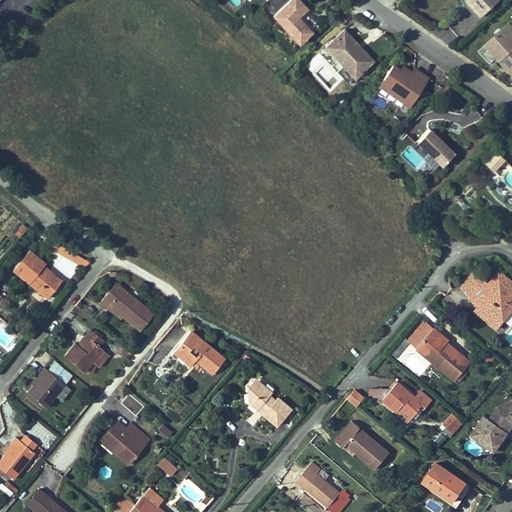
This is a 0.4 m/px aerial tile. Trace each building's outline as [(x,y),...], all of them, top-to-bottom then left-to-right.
[(309,29),(302,21),(299,18),(295,14),(304,6),(298,0),(284,0),(270,13),(296,41),(309,29)] [(466,0),(481,15),(497,0),(466,0)] [(511,22),(509,19),(484,42),(494,53),(497,49),(502,54),(498,58),(511,72),(511,22)] [(371,57),(359,45),(358,47),(354,43),(356,41),(341,27),(323,44),(341,63),(353,75),(371,57)] [(406,101),(426,73),(412,64),(410,68),(407,71),(398,65),(392,61),(378,81),(406,101)] [(407,71),(410,68),(401,62),(398,65),(407,71)] [(353,75),(341,63),(335,69),(347,81),(353,75)] [(455,149),(429,125),(418,138),(444,162),(455,149)] [(409,145),(401,153),(416,167),(422,161),(432,171),(439,164),(427,153),(423,158),(409,145)] [(497,163),(508,152),(501,145),(490,157),(497,163)] [(55,243),(51,250),(86,267),(90,260),(55,243)] [(29,248),(12,268),(37,289),(33,294),(40,299),(44,295),(47,297),(62,279),(44,264),(45,262),(29,248)] [(499,285),(511,271),(507,268),(496,280),(490,286),(488,285),(478,295),(487,303),(495,294),(499,297),(505,291),(499,285)] [(466,284),(478,295),(488,285),(490,286),(496,280),(480,269),(466,284)] [(494,317),(503,326),(511,316),(511,271),(499,285),(505,291),(499,297),(495,294),(487,303),(498,313),(494,317)] [(139,332),(153,315),(114,281),(96,302),(105,309),(106,308),(109,305),(121,316),(139,332)] [(483,307),(494,317),(498,313),(487,303),(483,307)] [(109,305),(106,308),(119,319),(121,316),(109,305)] [(91,325),(81,318),(76,324),(85,332),(91,325)] [(105,337),(91,325),(85,332),(89,335),(81,345),(77,342),(74,339),(64,352),(84,368),(90,361),(102,346),(100,344),(105,337)] [(422,344),(445,364),(461,378),(476,361),(460,347),(449,337),(450,335),(439,325),(422,344)] [(228,356),(193,331),(178,352),(194,365),(196,363),(199,359),(202,361),(216,372),(228,356)] [(89,335),(85,332),(77,342),(81,345),(89,335)] [(110,351),(102,346),(90,361),(98,367),(110,351)] [(65,382),(72,375),(55,359),(48,366),(65,382)] [(41,406),(61,382),(39,364),(34,371),(37,373),(22,391),(41,406)] [(248,391),(249,397),(262,384),(259,380),(248,391)] [(422,397),(404,380),(389,396),(402,408),(405,404),(417,415),(429,403),(434,407),(439,402),(427,391),(422,397)] [(249,397),(250,403),(278,429),(292,413),(279,401),(277,404),(272,399),(275,396),(262,384),(249,397)] [(346,397),(357,405),(365,395),(354,387),(346,397)] [(129,392),(121,402),(136,416),(144,406),(129,392)] [(488,411),(480,422),(486,427),(485,429),(498,439),(504,438),(511,427),(511,397),(501,403),(493,414),(488,411)] [(405,404),(402,408),(414,419),(417,415),(405,404)] [(16,428),(29,417),(22,408),(8,419),(16,428)] [(456,408),(447,418),(454,424),(463,415),(456,408)] [(132,462),(148,443),(134,431),(132,433),(128,430),(130,428),(120,419),(107,434),(120,446),(117,450),(132,462)] [(395,453),(358,420),(340,442),(348,448),(352,443),(364,452),(382,468),(395,453)] [(480,422),(475,430),(498,447),(504,438),(498,439),(485,429),(486,427),(480,422)] [(158,431),(169,436),(173,429),(161,424),(158,431)] [(134,431),(148,443),(152,438),(137,425),(133,430),(134,431)] [(28,426),(23,432),(34,441),(39,435),(28,426)] [(0,465),(12,475),(37,444),(34,441),(23,432),(18,428),(13,434),(15,436),(6,446),(0,453),(0,465)] [(15,436),(13,434),(4,445),(6,446),(15,436)] [(120,446),(107,434),(104,438),(117,450),(120,446)] [(352,443),(348,448),(359,458),(364,452),(352,443)] [(173,476),(179,469),(167,458),(161,465),(173,476)] [(440,460),(427,478),(456,498),(469,480),(440,460)] [(341,511),(353,500),(344,491),(331,479),(335,476),(325,468),(310,485),(331,505),(339,511),(341,511)] [(0,488),(11,496),(17,488),(2,477),(0,480),(0,488)] [(37,487),(24,503),(32,509),(44,494),(37,487)] [(44,494),(32,509),(35,511),(67,511),(65,511),(64,511),(63,511),(58,508),(60,506),(44,494)] [(435,511),(441,511),(444,509),(429,498),(425,505),(435,511)] [(159,511),(156,508),(154,511),(142,500),(131,511),(159,511)]
